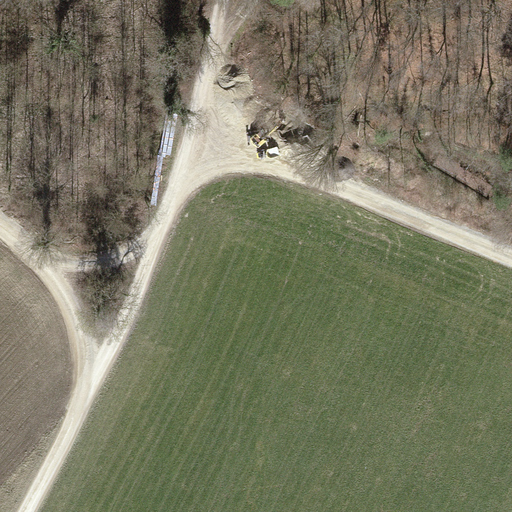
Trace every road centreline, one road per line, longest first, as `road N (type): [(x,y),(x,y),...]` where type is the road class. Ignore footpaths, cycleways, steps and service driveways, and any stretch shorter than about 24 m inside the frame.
road 1 (track): [(225,0),(210,67),(276,152),(216,158),(180,184),(26,511)]
road 2 (track): [(511,262),(276,152)]
road 3 (track): [(153,244),(112,264),(64,267),(0,229)]
road 4 (track): [(39,259),(66,288),(81,333),(87,395)]
road 5 (track): [(210,67),(180,184)]
